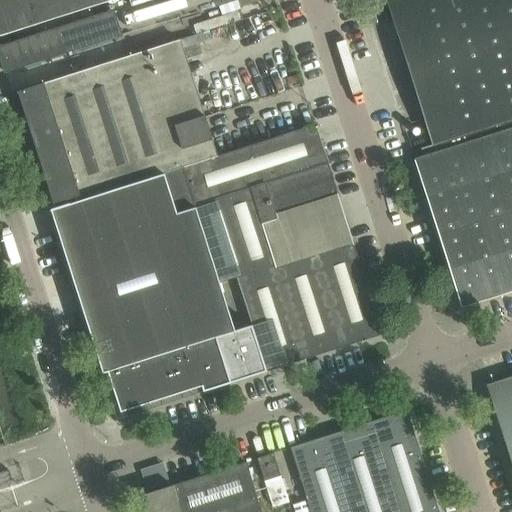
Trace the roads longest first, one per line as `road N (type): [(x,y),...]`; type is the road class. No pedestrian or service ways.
road 1 (unclassified): [(434,360),(317,0)]
road 2 (unclassified): [(88,468),(434,360)]
road 3 (unclassified): [(88,468),(0,191)]
road 4 (unclassified): [(481,511),(434,360)]
